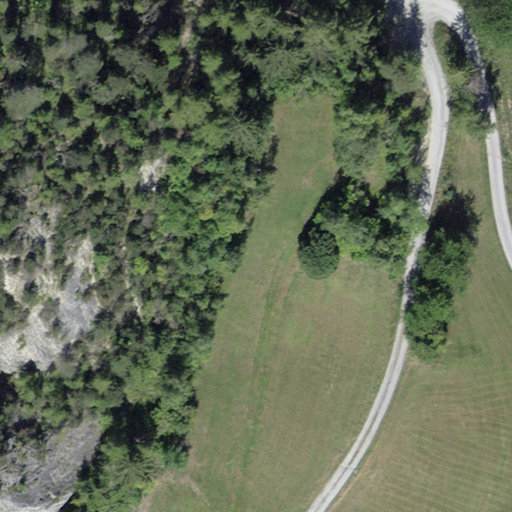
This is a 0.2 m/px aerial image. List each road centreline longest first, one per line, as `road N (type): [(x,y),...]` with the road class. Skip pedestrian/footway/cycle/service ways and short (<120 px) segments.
road 1 (track): [(310,511),(367,444),(397,360),(440,148),(439,82),(408,2)]
road 2 (track): [(408,2),(432,7),(470,54),(491,202),(511,265)]
